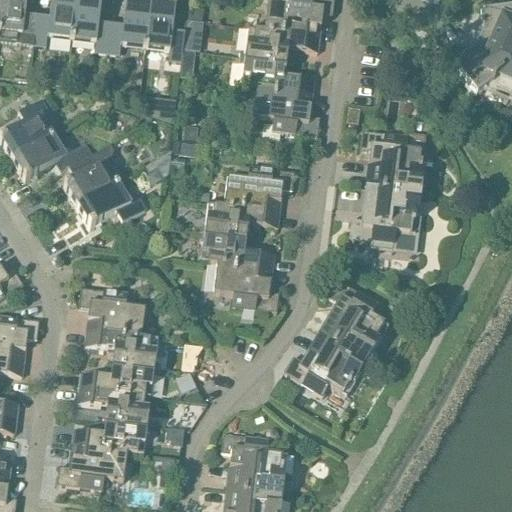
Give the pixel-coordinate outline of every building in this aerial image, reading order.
[(0,46),(32,50),(36,22),(24,21),(26,0),(0,0),(0,8),(0,46)] [(70,45),(75,0),(50,0),(47,23),(36,22),(32,50),(45,51),(46,42),(70,45)] [(106,58),(109,30),(97,29),(100,0),(75,0),(70,45),(95,47),(94,57),(106,58)] [(263,36),(318,43),(321,20),(331,22),(333,3),(310,0),(287,0),(286,9),(267,7),(263,35),(263,36)] [(109,30),(106,58),(119,59),(120,50),(144,53),(149,4),(124,2),(121,32),(109,30)] [(149,4),(144,53),(168,55),(167,65),(180,66),(181,55),(183,42),(183,39),(171,37),(174,7),(149,4)] [(464,37),(442,54),(453,67),(475,97),(482,92),(508,103),(510,99),(511,93),(511,11),(479,15),(451,19),(464,37)] [(191,13),(190,23),(200,25),(201,18),(198,14),(191,13)] [(239,62),(285,68),(286,54),(316,58),(318,43),(263,36),(263,35),(247,33),(244,57),(240,56),(239,62)] [(183,46),(182,55),(198,56),(199,47),(183,46)] [(285,68),(239,62),(238,68),(243,69),(240,92),(256,94),(256,93),(311,100),(313,85),(283,81),(285,68)] [(45,77),(44,87),(54,87),(54,82),(51,77),(45,77)] [(256,93),(256,94),(252,123),(272,125),(272,129),(263,128),(261,145),(279,147),(280,138),(316,143),(318,124),(308,122),(311,100),(256,93)] [(2,142),(0,143),(0,149),(10,167),(52,141),(51,140),(39,120),(47,115),(40,104),(32,109),(17,119),(23,129),(3,142),(2,142)] [(347,112),(345,128),(357,130),(359,113),(347,112)] [(184,130),(182,143),(195,145),(197,132),(184,130)] [(364,191),(419,198),(424,157),(405,154),(406,142),(361,137),(358,155),(368,157),(364,191)] [(55,182),(67,175),(90,160),(84,150),(74,156),(73,154),(65,153),(64,153),(55,139),(51,140),(52,141),(10,167),(24,188),(29,185),(29,184),(49,172),(55,182)] [(181,147),(179,160),(194,161),(195,149),(181,147)] [(75,214),(117,188),(104,168),(111,163),(112,154),(109,149),(90,160),(67,175),(73,186),(62,192),(75,214)] [(293,178),(239,171),(237,183),(226,182),(223,210),(223,211),(278,218),(281,196),(291,197),(293,178)] [(128,224),(144,214),(138,204),(129,209),(117,188),(75,214),(88,235),(94,232),(94,231),(108,223),(117,238),(131,229),(128,224)] [(419,198),(364,191),(360,225),(350,224),(347,243),(392,249),(394,237),(414,239),(419,198)] [(208,205),(208,197),(199,196),(199,205),(208,205)] [(199,237),(245,243),(246,230),(276,233),(278,218),(223,211),(223,210),(207,209),(204,232),(200,231),(199,237)] [(245,243),(199,237),(198,243),(203,244),(200,267),(216,269),(216,268),(271,275),(273,260),(243,256),(245,243)] [(216,268),(216,269),(212,298),(232,300),(230,312),(276,318),(278,299),(268,298),(271,275),(216,268)] [(87,275),(73,273),(72,280),(87,282),(87,275)] [(0,304),(22,291),(12,274),(3,280),(0,274),(0,304)] [(318,338),(330,345),(365,366),(387,330),(370,320),(376,310),(337,286),(327,303),(336,308),(318,338)] [(140,343),(140,342),(144,313),(124,311),(126,299),(80,293),(78,312),(88,314),(85,336),(140,343)] [(0,364),(23,367),(25,345),(35,346),(38,327),(0,322),(0,364)] [(111,368),(157,374),(158,368),(153,367),(156,344),(140,342),(140,343),(85,336),(83,351),(113,355),(111,368)] [(365,366),(330,345),(318,338),(300,367),(292,362),(282,378),(321,402),(327,391),(344,402),(365,366)] [(183,349),(182,357),(197,358),(201,351),(183,349)] [(0,379),(21,382),(23,367),(0,364),(0,379)] [(157,374),(111,368),(110,382),(80,378),(78,393),(149,402),(152,379),(156,380),(157,374)] [(269,399),(280,405),(286,396),(275,389),(269,399)] [(104,425),(150,431),(151,425),(146,425),(149,402),(78,393),(76,408),(106,412),(104,425)] [(0,422),(15,424),(17,409),(0,406),(0,422)] [(15,424),(0,422),(0,437),(14,439),(15,424)] [(150,431),(104,425),(102,439),(73,435),(71,450),(126,457),(126,458),(142,460),(145,437),(149,437),(150,431)] [(222,440),(220,459),(230,460),(225,495),(280,501),(283,477),(290,478),(292,461),(266,458),(267,446),(222,440)] [(126,457),(71,450),(68,473),(58,471),(56,490),(101,496),(102,484),(122,487),(126,458),(126,457)] [(174,465),(175,464),(161,463),(160,472),(173,473),(174,465)] [(0,480),(8,481),(10,466),(0,464),(0,480)] [(0,511),(14,511),(15,505),(5,504),(8,481),(0,480),(0,511)] [(278,511),(280,501),(225,495),(222,511),(278,511)]
